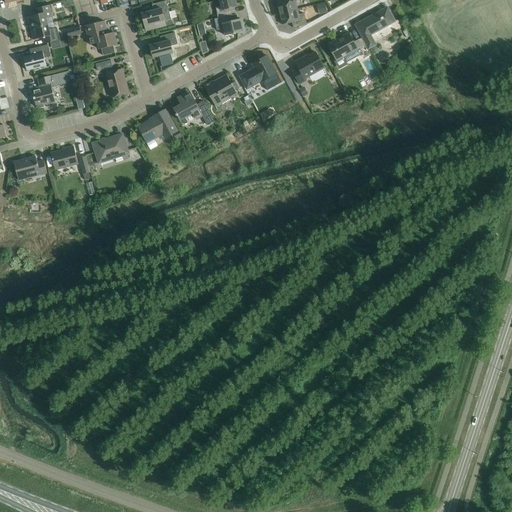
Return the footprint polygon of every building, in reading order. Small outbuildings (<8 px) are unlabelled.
[(236,0),(220,0),(219,0),(221,6),(216,7),(219,18),(232,15),(231,9),(238,7),(236,0)] [(286,0),(287,1),(277,3),(280,14),(298,9),(296,4),(302,3),(300,0),(286,0)] [(172,21),(170,13),(167,1),(153,4),(154,10),(142,13),(145,26),(147,31),(167,26),(166,22),(172,21)] [(327,12),(325,3),(318,5),(320,14),(327,12)] [(31,28),(48,24),(47,18),(54,16),(51,5),(36,9),(37,14),(28,17),(31,28)] [(371,35),(395,22),(387,8),(356,25),(369,49),(376,45),(371,35)] [(298,9),(280,14),(282,25),(292,22),(294,28),(307,24),(304,13),(299,15),(298,9)] [(229,21),(228,16),(214,19),(217,31),(224,29),(225,36),(244,31),(241,19),(229,21)] [(108,34),(105,21),(86,26),(90,45),(98,43),(99,49),(102,49),(103,55),(115,52),(114,46),(118,45),(114,32),(108,34)] [(48,24),(31,28),(34,40),(43,38),(45,43),(60,40),(57,28),(49,30),(48,24)] [(204,24),(197,25),(200,36),(206,35),(204,24)] [(67,31),(68,38),(82,34),(80,28),(67,31)] [(171,46),(178,44),(175,33),(161,36),(163,42),(150,45),(154,58),(173,53),(171,46)] [(349,34),(328,45),(337,60),(339,65),(342,65),(345,64),(346,61),(343,57),(359,48),(362,53),(362,54),(369,50),(361,37),(353,41),(349,34)] [(48,45),(35,48),(36,54),(24,57),(27,71),(46,66),(45,58),(51,56),(48,45)] [(299,69),(293,72),(300,84),(307,81),(305,78),(325,68),(316,52),(304,59),(303,58),(295,62),(299,69)] [(170,54),(160,57),(162,67),(173,64),(170,54)] [(267,90),(282,82),(267,56),(253,64),(256,69),(252,71),(251,71),(241,76),(247,89),(262,80),(267,90)] [(105,69),(107,74),(106,74),(113,97),(128,93),(122,70),(113,72),(112,67),(113,67),(111,60),(96,64),(98,71),(105,69)] [(69,72),(53,75),(38,79),(40,86),(39,89),(32,90),(34,99),(35,99),(37,108),(44,107),(44,104),(55,101),(52,89),(78,83),(74,69),(68,70),(69,72)] [(236,90),(239,88),(235,81),(232,83),(227,75),(215,82),(214,80),(204,86),(215,105),(222,101),(223,104),(231,99),(230,97),(237,93),(236,90)] [(303,96),(307,94),(304,87),(299,89),(303,96)] [(207,124),(214,120),(204,101),(197,105),(191,93),(179,100),(182,105),(174,110),(180,119),(191,113),(194,114),(197,119),(202,116),(207,124)] [(87,106),(84,95),(78,96),(80,108),(87,106)] [(150,120),(138,127),(147,143),(163,133),(168,131),(170,135),(171,135),(178,131),(166,109),(164,110),(153,116),(151,118),(149,119),(150,120)] [(179,132),(172,135),(174,140),(181,136),(179,132)] [(123,160),(129,158),(128,154),(129,154),(123,134),(116,136),(116,137),(105,141),(105,138),(99,140),(100,141),(93,143),(99,164),(116,158),(115,158),(122,155),(123,160)] [(55,170),(78,163),(74,146),(65,148),(66,150),(51,154),(55,170)] [(92,178),(86,155),(79,157),(83,173),(84,173),(85,179),(92,178)] [(41,175),(47,173),(44,161),(38,162),(36,156),(14,162),(19,180),(27,178),(26,175),(40,172),(41,175)] [(149,168),(142,172),(146,178),(153,175),(149,168)]
